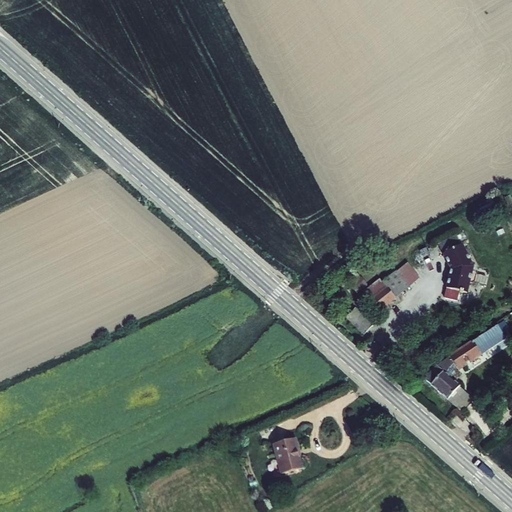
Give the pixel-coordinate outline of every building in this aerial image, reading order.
[(455,308),(462,310),(465,300),(467,300),(470,299),(472,292),(471,289),(468,288),(469,284),(462,267),(460,268),(457,262),(440,270),(446,285),(439,313),(452,316),(455,308)] [(404,300),(391,282),(377,292),(383,300),(366,313),(373,323),(404,300)] [(458,379),(508,346),(499,333),(440,372),(426,385),(447,405),(459,393),(451,385),(447,381),(455,375),(458,379)] [(451,385),(458,379),(455,375),(447,381),(451,385)] [(274,450),(283,481),(303,475),(300,463),(301,463),(296,445),(274,450)]
